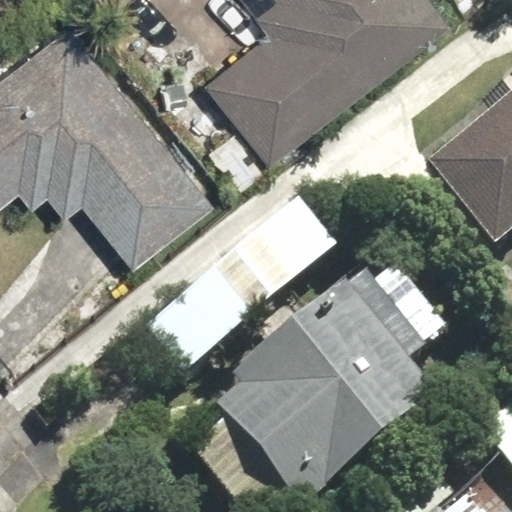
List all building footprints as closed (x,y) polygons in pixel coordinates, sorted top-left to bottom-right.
[(267,24),(203,75),(269,157),(449,13),(438,0),(263,0),(254,8),(267,24)] [(65,15),(0,67),(0,197),(17,184),(30,200),(45,188),(62,209),(78,196),(130,259),(212,192),(65,15)] [(511,102),(427,171),(495,255),(511,240),(511,102)] [(296,212),(144,339),(183,385),(334,258),(296,212)] [(239,397),(215,416),(225,428),(189,456),(234,511),(281,511),(288,507),(292,511),(309,511),(436,408),(408,373),(425,360),(422,357),(444,340),(394,277),(380,287),(373,279),(347,300),(345,296),(230,386),(239,397)] [(511,405),(476,435),(511,478),(511,405)] [(471,511),(466,505),(457,511),(413,511),(398,494),(376,511),(471,511)]
